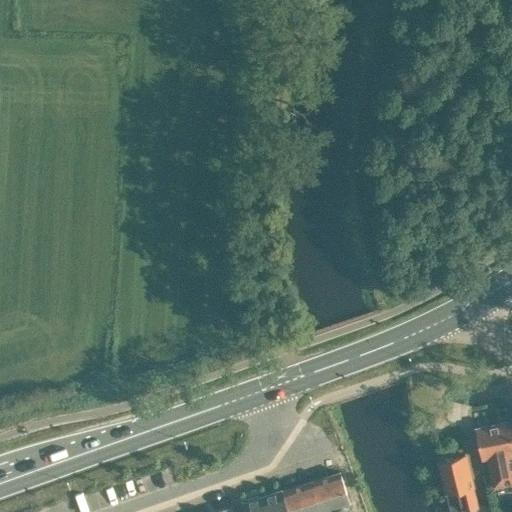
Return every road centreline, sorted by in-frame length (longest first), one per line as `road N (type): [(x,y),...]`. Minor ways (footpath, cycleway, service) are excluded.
road 1 (secondary): [(0,485),(283,382)]
road 2 (secondary): [(283,382),(471,306)]
road 3 (unclassified): [(117,511),(256,458),(272,425)]
